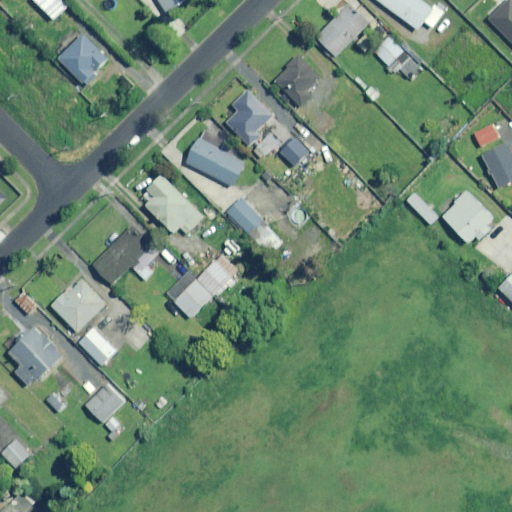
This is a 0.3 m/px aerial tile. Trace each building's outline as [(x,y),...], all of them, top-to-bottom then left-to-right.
[(188,0),(158,0),(168,14),(188,0)] [(434,9),(421,0),(378,0),(418,30),(434,9)] [(370,26),(350,5),(317,38),(338,58),(370,26)] [(108,60),(83,35),(60,59),(88,87),(97,78),(94,74),(108,60)] [(422,70),(389,37),(374,51),(395,72),(398,69),(411,81),(422,70)] [(321,79),(298,57),(275,81),(302,108),(314,95),(310,90),(321,79)] [(274,116),(248,90),(234,105),(240,111),(228,123),(250,146),(260,136),(257,133),(274,116)] [(499,138),(492,124),(474,134),(482,147),(499,138)] [(279,143),(271,134),(254,150),(263,159),(279,143)] [(246,163),(200,139),(187,163),(233,187),(246,163)] [(511,181),(511,154),(505,141),(481,153),(500,188),(511,181)] [(455,158),(449,164),(459,174),(465,168),(455,158)] [(204,217),(163,176),(144,195),(151,202),(147,206),(174,233),(181,227),(188,234),(204,217)] [(494,219),(469,193),(444,217),(470,243),(477,236),(481,240),(492,230),(487,225),(494,219)] [(426,208),(417,197),(408,204),(418,215),(426,208)] [(227,214),(249,234),(254,239),(265,227),(260,222),(263,219),(241,199),(227,214)] [(157,254),(133,229),(94,267),(113,286),(132,267),(146,280),(153,272),(146,265),(157,254)] [(277,247),(266,238),(261,243),(271,253),(277,247)] [(197,281),(212,297),(215,294),(217,296),(229,286),(231,288),(242,277),(237,272),(239,271),(224,255),(197,281)] [(212,297),(197,281),(189,273),(168,294),(191,318),(212,297)] [(511,276),(500,288),(511,301),(511,276)] [(81,279),(53,306),(79,332),(106,304),(81,279)] [(39,306),(24,293),(16,302),(31,315),(39,306)] [(152,336),(138,322),(124,337),(137,351),(152,336)] [(16,373),(30,387),(36,381),(37,382),(63,357),(34,328),(9,352),(24,366),(16,373)] [(117,352),(94,329),(80,343),(102,366),(117,352)] [(149,344),(141,352),(151,363),(159,354),(149,344)] [(43,383),(35,390),(44,399),(52,392),(43,383)] [(103,423),(111,415),(124,402),(107,386),(87,407),(103,423)] [(66,404),(54,393),(47,401),(58,412),(66,404)] [(85,426),(68,408),(60,415),(77,433),(85,426)] [(47,423),(35,410),(29,416),(41,429),(47,423)] [(30,454),(16,440),(2,454),(15,468),(30,454)] [(24,511),(35,502),(23,490),(0,511),(24,511)]
